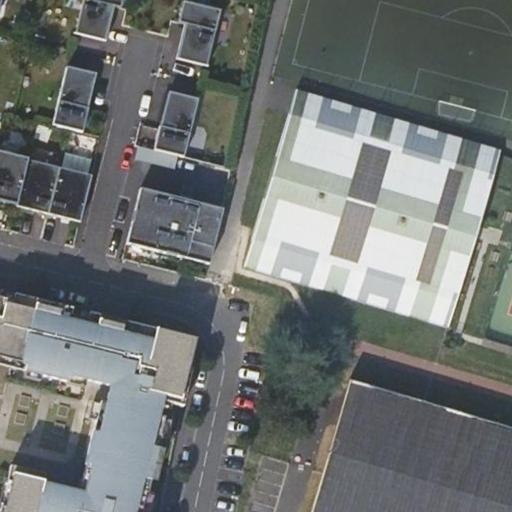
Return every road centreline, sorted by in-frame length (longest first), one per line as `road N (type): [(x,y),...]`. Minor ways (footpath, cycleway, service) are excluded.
road 1 (track): [(214,326),(278,0)]
road 2 (residential): [(83,280),(181,303),(214,326),(224,368),(193,511)]
road 3 (residential): [(83,280),(136,67)]
road 4 (track): [(316,331),(511,393)]
